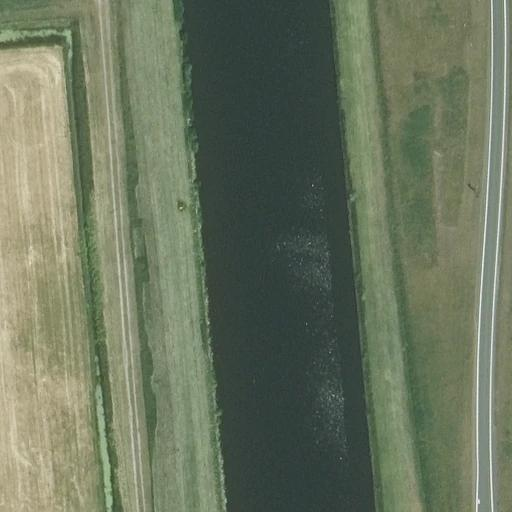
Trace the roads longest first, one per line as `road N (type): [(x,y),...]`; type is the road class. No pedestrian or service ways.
road 1 (track): [(137,511),(93,0)]
road 2 (trunk): [(497,0),(485,511)]
